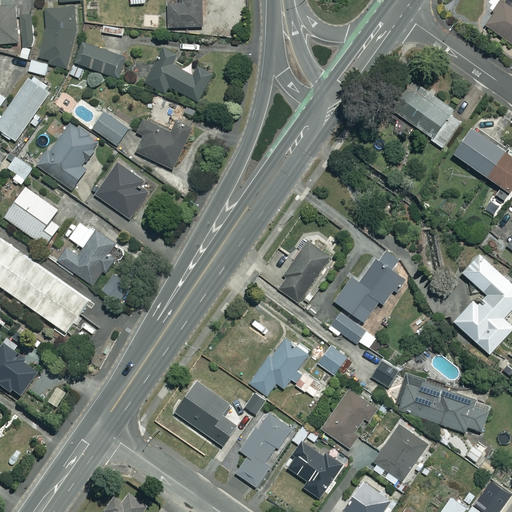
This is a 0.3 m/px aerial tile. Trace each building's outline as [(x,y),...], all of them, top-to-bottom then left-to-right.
[(203,26),(201,0),(181,0),(181,4),(166,4),(168,28),(203,26)] [(511,7),(501,1),(484,26),(511,45),(511,7)] [(0,43),(17,43),(15,6),(0,6),(0,43)] [(64,68),(77,25),(76,6),(45,9),(45,29),(36,59),(64,68)] [(31,15),(20,15),(21,47),(32,46),(31,15)] [(122,29),(106,26),(103,42),(119,45),(122,29)] [(125,58),(82,42),(74,62),(117,78),(125,58)] [(157,54),(146,84),(198,105),(210,75),(157,54)] [(49,64),(32,60),(29,71),(46,76),(49,64)] [(82,69),(72,65),(68,75),(79,78),(82,69)] [(49,92),(28,78),(0,118),(0,131),(15,141),(49,92)] [(418,84),(395,115),(442,149),(464,118),(418,84)] [(167,98),(156,93),(151,104),(162,109),(167,98)] [(141,102),(128,94),(122,102),(136,111),(141,102)] [(129,128),(104,111),(93,128),(117,145),(129,128)] [(171,133),(142,120),(136,133),(144,136),(136,153),(171,169),(190,128),(176,121),(171,133)] [(98,143),(70,122),(38,166),(71,190),(86,169),(81,166),(98,143)] [(511,155),(511,156),(471,127),(452,153),(508,193),(511,188),(511,155)] [(33,167),(16,156),(8,167),(17,172),(12,179),(21,185),(33,167)] [(144,182),(118,163),(95,194),(130,220),(147,196),(138,190),(144,182)] [(57,211),(24,187),(3,217),(45,246),(59,227),(50,220),(57,211)] [(511,203),(492,231),(511,245),(511,203)] [(94,232),(81,223),(56,258),(93,284),(103,270),(106,272),(123,249),(96,229),(94,232)] [(89,299),(0,236),(0,282),(67,330),(89,299)] [(299,305),(331,254),(307,239),(275,290),(299,305)] [(511,307),(511,284),(479,253),(462,272),(485,294),(476,304),(473,300),(453,321),(462,329),(456,335),(466,345),(472,338),(488,354),(511,329),(511,327),(502,318),(511,307)] [(374,355),(383,342),(361,327),(378,301),(383,304),(401,277),(374,260),(359,283),(351,277),(334,303),(341,308),(330,325),(374,355)] [(134,288),(115,273),(103,290),(121,305),(134,288)] [(284,389),(290,380),(317,399),(326,387),(300,368),(310,353),(283,333),(248,382),(269,397),(277,385),(284,389)] [(19,346),(6,337),(0,345),(0,386),(19,399),(39,370),(14,353),(19,346)] [(347,357),(331,345),(318,363),(334,375),(347,357)] [(402,372),(381,360),(371,377),(392,389),(402,372)] [(490,405),(408,376),(396,408),(465,432),(467,426),(481,431),(490,405)] [(229,404),(196,381),(174,411),(222,445),(236,425),(221,415),(229,404)] [(377,409),(348,389),(321,429),(350,449),(360,434),(355,431),(364,418),(369,421),(377,409)] [(265,400),(253,394),(245,408),(256,415),(265,400)] [(291,429),(268,412),(241,451),(247,456),(235,472),(255,487),(270,466),(264,462),(276,446),(278,447),(291,429)] [(428,444),(399,424),(373,462),(401,482),(428,444)] [(329,457),(303,439),(292,455),(295,457),(287,468),(306,481),(302,487),(318,498),(346,458),(334,450),(329,457)] [(381,511),(389,500),(362,481),(343,510),(345,511),(381,511)] [(499,511),(510,496),(490,482),(474,505),(484,511),(499,511)] [(141,511),(146,506),(121,487),(104,510),(106,511),(141,511)] [(472,511),(450,497),(440,511),(472,511)]
